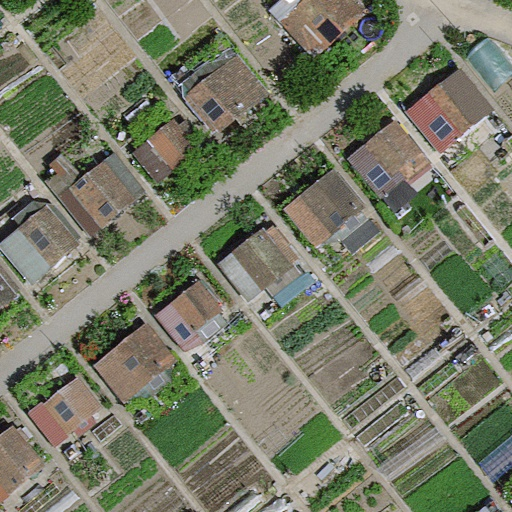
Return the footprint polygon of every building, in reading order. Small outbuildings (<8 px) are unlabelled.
[(467,60),(412,109),(449,151),(504,102),(467,60)] [(401,209),(448,169),(401,114),(354,155),(401,209)] [(113,223),(146,187),(120,163),(87,199),(113,223)] [(324,242),(371,201),(340,165),(292,205),(324,242)] [(8,245),(38,279),(89,234),(59,200),(8,245)] [(0,310),(25,289),(0,261),(0,310)] [(159,321),(102,356),(126,395),(183,360),(159,321)] [(87,373),(36,411),(62,446),(113,408),(87,373)] [(0,437),(0,500),(53,466),(24,422),(0,437)]
